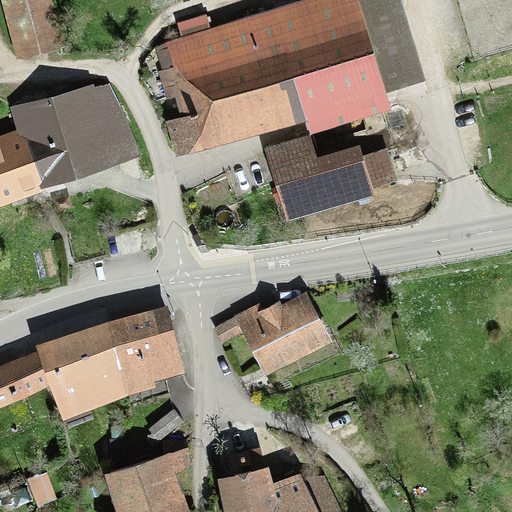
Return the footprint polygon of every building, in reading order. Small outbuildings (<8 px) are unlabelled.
[(47,0),(6,0),(20,53),(59,44),(47,0)] [(311,0),(149,50),(178,151),(421,79),(396,0),(311,0)] [(22,133),(40,179),(136,152),(118,108),(104,85),(13,107),(22,133)] [(0,199),(42,184),(40,179),(22,133),(0,140),(0,199)] [(309,140),(271,151),(290,211),(368,188),(357,149),(316,161),(309,140)] [(260,304),(216,327),(223,340),(243,329),(263,369),(326,336),(305,296),(281,308),(279,303),(263,311),(260,304)] [(168,313),(111,327),(127,389),(152,382),(150,375),(181,366),(168,313)] [(67,411),(127,389),(111,327),(42,352),(52,376),(50,377),(64,414),(67,413),(67,411)] [(43,380),(50,377),(52,376),(42,352),(0,368),(0,400),(18,393),(43,380)] [(149,428),(159,440),(183,420),(173,408),(149,428)] [(183,511),(170,472),(186,467),(186,442),(166,443),(163,447),(164,454),(110,471),(124,511),(122,511),(183,511)] [(335,511),(332,511),(318,511),(299,475),(289,480),(269,487),(259,449),(231,456),(235,477),(224,479),(230,511),(335,511)]
